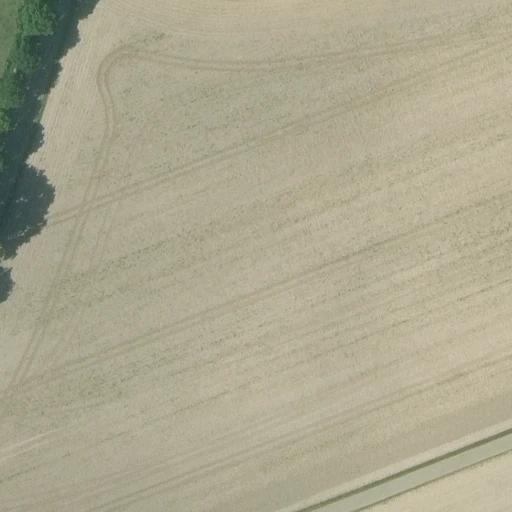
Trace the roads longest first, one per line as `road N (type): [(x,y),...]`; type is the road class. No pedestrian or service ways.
road 1 (unclassified): [(0,186),(58,0)]
road 2 (unclassified): [(511,441),(330,511)]
